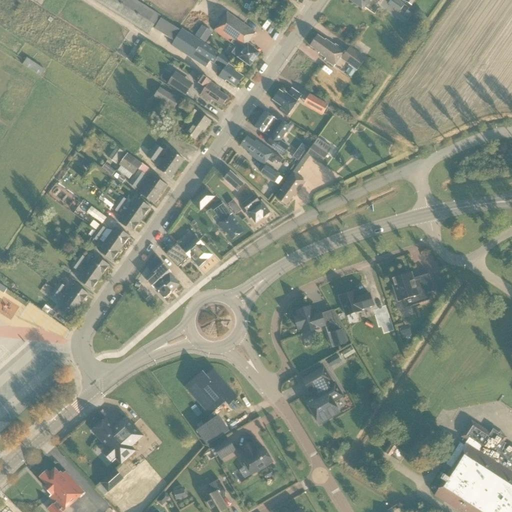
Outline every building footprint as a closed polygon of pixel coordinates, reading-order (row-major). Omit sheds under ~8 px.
[(95,0),(148,34),(160,15),(135,0),(95,0)] [(349,0),(364,10),(370,0),(375,0),(379,2),(380,0),(349,0)] [(404,4),(397,0),(390,0),(388,4),(400,11),(404,4)] [(231,53),(238,58),(250,66),(260,53),(254,49),(254,47),(248,43),(256,33),(227,12),(214,31),(236,47),(231,53)] [(174,41),(181,30),(161,18),(155,28),(174,41)] [(202,26),(195,35),(206,42),(212,32),(202,26)] [(216,61),(220,54),(182,28),(181,30),(174,41),(171,45),(191,58),(196,52),(214,64),(216,61)] [(345,51),(335,44),(334,46),(325,39),(325,41),(318,36),(311,46),(319,53),(319,54),(326,58),(325,60),(334,66),(345,51)] [(350,48),(344,56),(352,61),(349,65),(348,65),(351,67),(356,71),(356,70),(365,58),(350,48)] [(220,54),(216,61),(217,61),(223,65),(220,69),(223,72),(219,77),(225,82),(226,80),(236,87),(243,77),(236,71),(237,70),(229,64),(231,61),(220,54)] [(23,64),(41,76),(45,70),(27,58),(23,64)] [(186,95),(193,83),(176,73),(169,84),(186,95)] [(211,102),(212,100),(222,106),(228,98),(218,91),(220,89),(210,82),(211,81),(202,74),(197,81),(206,88),(201,95),(211,102)] [(179,100),(160,88),(154,96),(174,109),(179,100)] [(279,111),(287,117),(290,112),(298,101),(302,95),(292,89),(288,94),(284,92),(283,93),(279,91),(273,100),(282,107),(279,111)] [(315,113),(319,100),(306,96),(302,109),(315,113)] [(162,102),(154,97),(147,107),(155,112),(162,102)] [(191,122),(184,132),(195,140),(202,130),(204,131),(211,121),(190,106),(183,116),(191,122)] [(265,112),(254,127),(268,136),(268,135),(271,137),(267,143),(283,155),(289,147),(280,141),(290,127),(279,119),(278,121),(265,112)] [(256,140),(255,142),(247,137),(241,146),(250,152),(249,154),(264,165),(273,152),(256,140)] [(309,156),(321,164),(332,148),(318,138),(307,154),(309,156)] [(152,151),(159,156),(164,150),(157,144),(152,151)] [(109,158),(117,164),(125,153),(117,147),(109,158)] [(171,150),(164,160),(178,169),(184,160),(171,150)] [(295,162),(300,155),(293,150),(289,157),(295,162)] [(155,163),(159,156),(152,151),(147,158),(155,163)] [(305,153),(292,172),(293,173),(295,175),(309,156),(307,154),(305,153)] [(142,181),(146,175),(150,170),(127,154),(119,165),(134,176),(142,181)] [(164,160),(163,162),(158,169),(171,179),(178,169),(164,160)] [(112,176),(116,171),(106,163),(102,168),(112,176)] [(280,175),(266,165),(260,173),(275,183),(280,175)] [(224,179),(237,191),(244,184),(230,172),(224,179)] [(282,191),(277,199),(286,205),(293,196),(295,197),(305,182),(295,175),(293,173),(280,190),(282,191)] [(153,203),(160,194),(167,185),(153,175),(140,194),(153,203)] [(137,188),(142,181),(134,176),(130,183),(137,188)] [(242,189),(248,194),(252,190),(247,185),(242,189)] [(206,188),(192,202),(200,211),(215,197),(206,188)] [(250,219),(252,218),(256,223),(264,217),(266,217),(269,215),(269,213),(270,212),(261,201),(260,202),(255,195),(242,205),(247,212),(245,213),(250,219)] [(117,202),(123,206),(127,200),(121,196),(117,202)] [(127,210),(142,220),(150,208),(138,199),(132,207),(130,206),(127,210)] [(234,201),(229,205),(236,214),(241,211),(234,201)] [(118,212),(123,206),(117,202),(113,208),(118,212)] [(213,211),(221,222),(218,224),(224,231),(226,230),(232,240),(244,231),(232,214),(230,215),(223,204),(213,211)] [(107,217),(91,206),(87,213),(102,223),(107,217)] [(133,232),(142,220),(127,210),(124,214),(126,215),(120,223),(133,232)] [(100,226),(93,221),(90,226),(94,229),(102,235),(106,229),(101,225),(100,226)] [(107,239),(121,249),(130,237),(117,227),(111,236),(110,235),(107,239)] [(98,241),(102,235),(94,229),(92,233),(94,235),(92,237),(98,241)] [(183,249),(180,247),(177,244),(166,254),(178,267),(190,257),(199,267),(213,255),(196,237),(183,249)] [(112,261),(121,249),(107,239),(104,243),(105,244),(100,252),(112,261)] [(76,260),(81,264),(86,258),(80,254),(76,260)] [(86,267),(101,278),(109,265),(97,256),(91,264),(89,263),(86,267)] [(151,272),(162,262),(158,257),(147,267),(151,272)] [(77,270),(81,264),(76,260),(72,266),(77,270)] [(165,299),(180,285),(175,279),(176,278),(162,262),(151,272),(151,273),(152,274),(146,280),(154,289),(155,288),(158,292),(165,299)] [(92,290),(101,278),(86,267),(83,272),(85,273),(79,281),(92,290)] [(435,292),(431,280),(429,274),(419,277),(419,279),(414,280),(411,273),(393,279),(398,292),(396,293),(399,301),(413,297),(415,304),(415,305),(430,300),(428,293),(434,291),(434,292),(435,292)] [(55,289),(61,293),(65,287),(59,283),(55,289)] [(66,296),(80,307),(89,294),(76,285),(70,293),(69,292),(66,296)] [(57,299),(61,293),(55,289),(51,295),(57,299)] [(355,292),(339,297),(346,316),(361,311),(361,310),(373,305),(369,294),(357,298),(355,292)] [(71,319),(80,307),(66,296),(63,301),(64,302),(59,310),(71,319)] [(393,330),(385,306),(372,310),(380,334),(393,330)] [(322,315),(315,317),(311,307),(296,311),(298,317),(294,318),(298,330),(302,328),(304,334),(319,329),(318,327),(325,325),(322,315)] [(399,328),(403,338),(412,335),(408,325),(399,328)] [(335,348),(339,346),(346,344),(341,330),(330,333),(335,348)] [(338,354),(327,361),(330,367),(341,361),(338,354)] [(310,392),(313,390),(316,396),(307,402),(314,415),(314,417),(316,421),(318,421),(319,424),(339,412),(333,402),(343,396),(336,385),(331,387),(328,381),(330,380),(323,368),(303,380),(310,392)] [(203,373),(187,387),(210,413),(225,400),(228,403),(236,396),(213,370),(206,376),(203,373)] [(219,417),(198,431),(207,444),(228,430),(219,417)] [(106,420),(93,431),(110,449),(104,454),(110,460),(115,456),(121,462),(134,451),(130,446),(142,436),(126,418),(117,426),(120,429),(117,432),(106,420)] [(493,429),(490,433),(472,421),(461,437),(467,440),(464,445),(460,443),(446,464),(452,468),(435,495),(460,511),(511,511),(511,447),(504,442),(507,437),(493,429)] [(214,447),(219,455),(233,447),(228,438),(214,447)] [(258,452),(252,442),(241,449),(246,458),(243,461),(251,475),(272,462),(264,448),(258,452)] [(396,447),(390,443),(384,452),(390,456),(396,447)] [(40,477),(47,485),(45,487),(52,495),(50,496),(56,503),(61,509),(63,511),(84,492),(66,472),(63,474),(61,472),(59,473),(55,469),(50,473),(47,471),(40,477)] [(124,479),(116,470),(101,483),(109,492),(124,479)] [(226,492),(219,479),(208,486),(212,494),(204,499),(208,506),(203,508),(202,507),(195,511),(221,511),(227,509),(220,495),(226,492)] [(176,500),(186,497),(184,489),(174,491),(176,500)] [(61,511),(60,510),(61,509),(56,503),(55,504),(54,504),(54,503),(53,504),(48,509),(47,509),(50,511),(61,511)]
